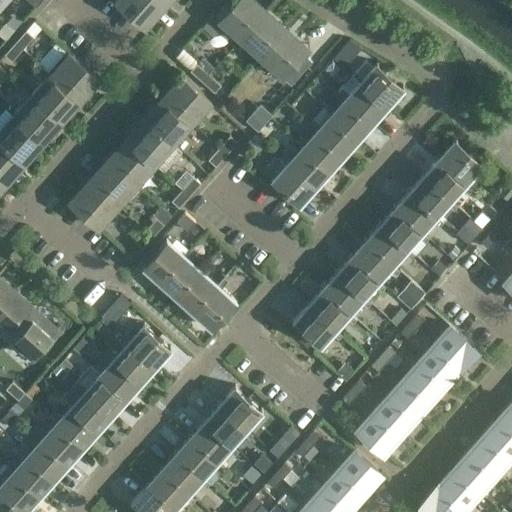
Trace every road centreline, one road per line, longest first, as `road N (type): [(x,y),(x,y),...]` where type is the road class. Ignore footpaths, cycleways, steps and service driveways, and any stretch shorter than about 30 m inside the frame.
road 1 (residential): [(321,0),(429,70),(437,85),(432,102),(296,259)]
road 2 (residential): [(233,331),(70,511)]
road 3 (residential): [(376,511),(511,363)]
road 4 (residential): [(24,208),(145,71)]
